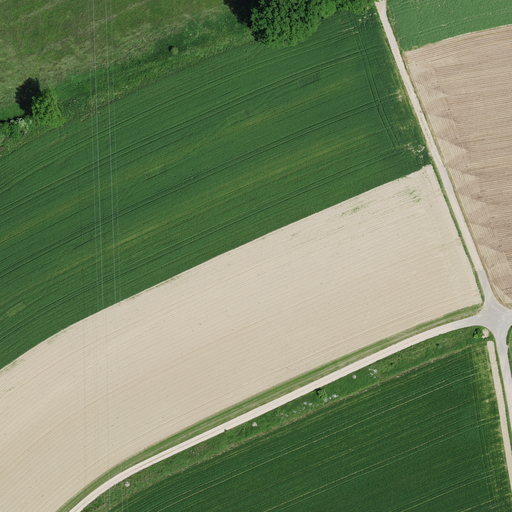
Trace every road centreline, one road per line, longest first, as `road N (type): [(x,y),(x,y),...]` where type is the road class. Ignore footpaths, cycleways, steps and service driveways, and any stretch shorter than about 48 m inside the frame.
road 1 (track): [(495,317),(370,359),(120,477),(74,511)]
road 2 (track): [(381,0),(495,317)]
